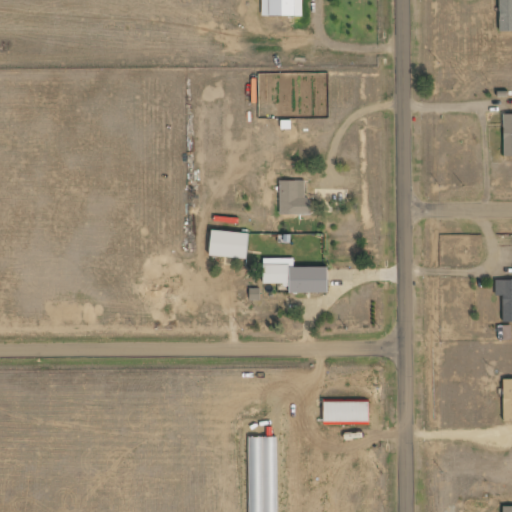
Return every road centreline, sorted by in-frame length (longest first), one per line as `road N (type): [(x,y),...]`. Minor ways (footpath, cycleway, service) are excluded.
road 1 (residential): [(407,511),(403,0)]
road 2 (residential): [(0,347),(406,345)]
